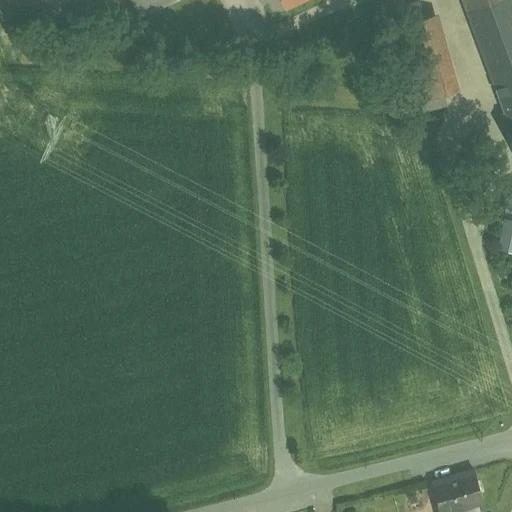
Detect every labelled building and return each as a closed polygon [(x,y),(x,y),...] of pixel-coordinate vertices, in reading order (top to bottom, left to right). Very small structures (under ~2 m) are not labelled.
[(103,10),(97,0),(84,0),(92,15),(103,10)] [(132,0),(141,17),(176,0),(132,0)] [(511,0),(462,0),(505,114),(511,111),(511,0)] [(440,10),(397,21),(419,97),(461,85),(440,10)] [(511,111),(505,114),(502,115),(511,141),(511,111)] [(511,216),(506,215),(497,247),(511,251),(511,216)] [(474,470),(433,482),(442,511),(462,511),(461,508),(484,501),(474,470)]
